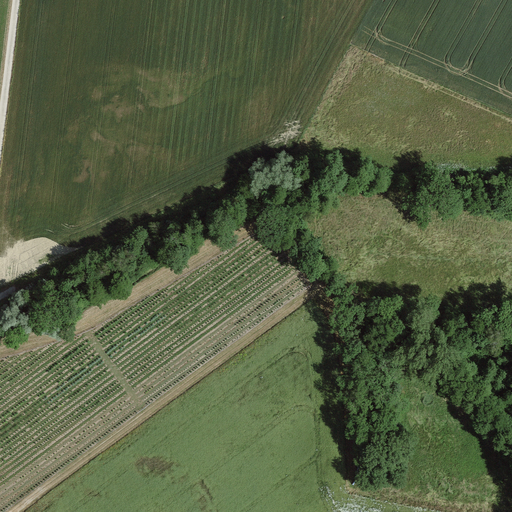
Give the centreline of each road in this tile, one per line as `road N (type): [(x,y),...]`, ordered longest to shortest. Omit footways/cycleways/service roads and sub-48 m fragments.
road 1 (track): [(17,511),(343,276)]
road 2 (track): [(0,140),(16,0)]
